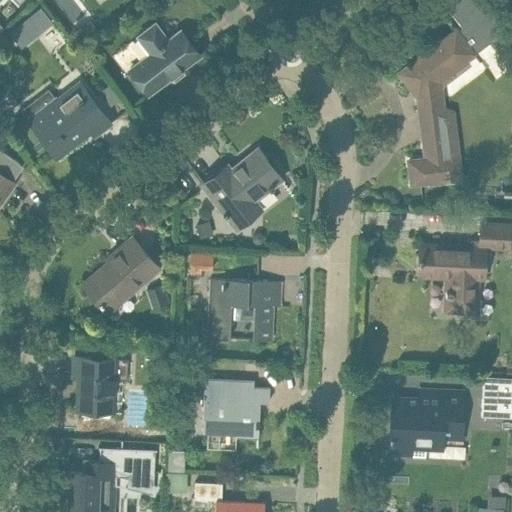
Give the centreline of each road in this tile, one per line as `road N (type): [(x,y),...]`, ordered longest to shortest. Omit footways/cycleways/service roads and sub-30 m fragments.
road 1 (residential): [(3,511),(20,490),(28,308),(47,248),(292,53)]
road 2 (residential): [(327,511),(343,161),(323,94),(292,53)]
